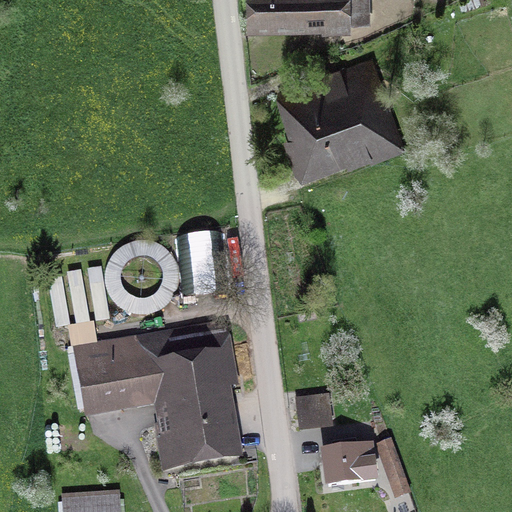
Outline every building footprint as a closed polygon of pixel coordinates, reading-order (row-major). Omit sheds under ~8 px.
[(341,0),(249,0),(250,29),(343,26),(341,0)] [(360,97),(284,123),(303,180),(379,154),(360,97)] [(217,362),(153,374),(149,351),(79,365),(88,412),(154,399),(170,479),(237,466),(217,362)] [(298,427),(330,425),(329,398),(297,400),(298,427)] [(407,490),(390,440),(379,444),(396,494),(407,490)] [(363,446),(321,450),(326,492),(367,487),(363,446)] [(121,511),(120,499),(65,503),(65,511),(121,511)]
